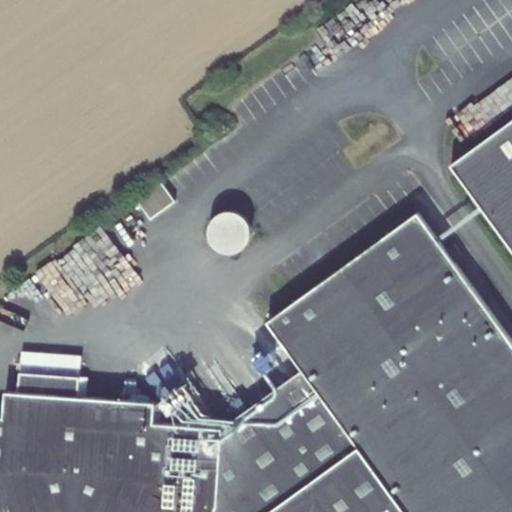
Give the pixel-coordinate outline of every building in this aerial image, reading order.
[(511,120),(452,164),(511,246),(511,120)] [(158,186),(171,205),(176,202),(163,183),(158,186)] [(150,219),(171,205),(158,186),(137,200),(150,219)] [(250,238),(252,230),(250,222),(245,214),(238,210),(230,208),(221,210),(214,215),(209,222),(208,230),(209,239),(214,246),(221,251),(230,252),(238,250),(245,246),(250,238)] [(511,511),(511,338),(419,209),(267,318),(303,368),(293,375),(391,511),(511,511)] [(0,511),(391,511),(293,375),(218,429),(151,426),(152,404),(75,401),(76,378),(16,376),(15,396),(1,396),(0,408),(0,511)]
